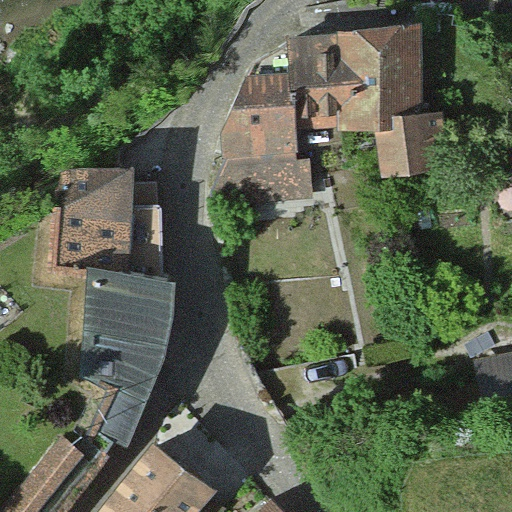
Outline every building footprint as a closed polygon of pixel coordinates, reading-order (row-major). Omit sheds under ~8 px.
[(438,121),(437,31),(398,31),(330,31),(284,69),(261,100),(238,131),(232,211),(320,210),(322,142),(391,143),(391,180),(446,181),(449,122),(438,121)] [(135,195),(136,156),(65,153),(61,266),(93,267),(82,369),(106,371),(84,421),(117,430),(161,346),(172,266),(152,264),(154,196),(135,195)] [(211,511),(226,494),(167,447),(115,511),(211,511)] [(27,511),(62,511),(102,465),(81,448),(27,511)] [(287,511),(267,490),(242,511),(287,511)]
